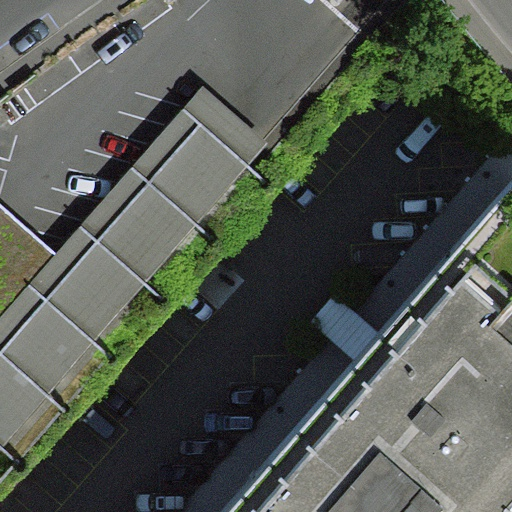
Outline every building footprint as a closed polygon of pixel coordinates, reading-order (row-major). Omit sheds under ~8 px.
[(58,257),(32,287),(46,299),(202,123),(244,161),(269,133),(210,86),(58,257)] [(202,123),(46,299),(0,351),(0,446),(1,448),(249,165),(244,161),(202,123)] [(511,204),(394,339),(511,442),(511,204)] [(0,310),(26,281),(32,287),(58,257),(0,205),(0,310)] [(0,448),(1,448),(0,446),(0,351),(46,299),(32,287),(26,281),(0,310),(0,448)] [(511,442),(394,339),(241,511),(505,511),(511,505),(511,442)]
